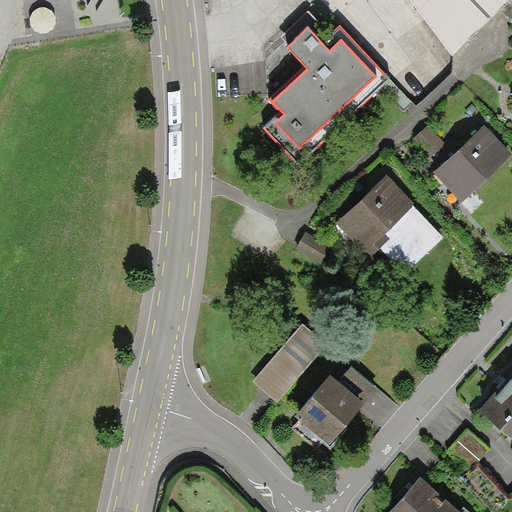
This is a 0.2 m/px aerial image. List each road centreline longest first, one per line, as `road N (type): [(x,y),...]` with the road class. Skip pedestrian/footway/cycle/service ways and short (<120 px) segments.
road 1 (tertiary): [(151,401),(180,218),(171,0)]
road 2 (residential): [(326,511),(511,299)]
road 3 (residential): [(299,511),(236,448),(151,401)]
